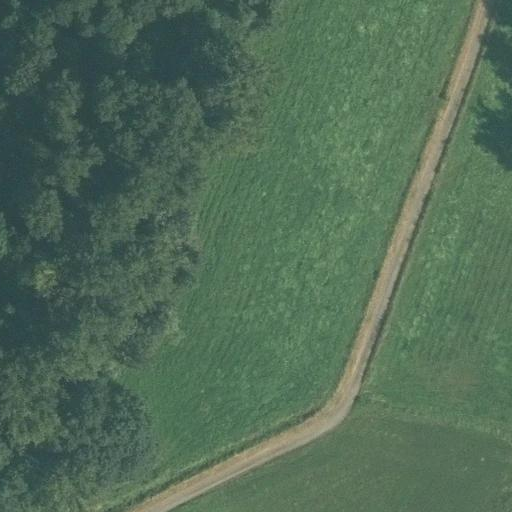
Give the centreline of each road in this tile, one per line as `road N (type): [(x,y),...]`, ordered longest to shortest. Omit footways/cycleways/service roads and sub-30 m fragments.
road 1 (track): [(492,0),(343,407),(159,511)]
road 2 (track): [(72,511),(1,388),(19,0)]
